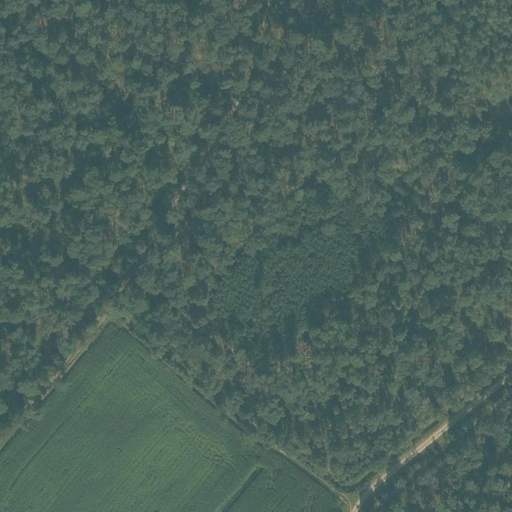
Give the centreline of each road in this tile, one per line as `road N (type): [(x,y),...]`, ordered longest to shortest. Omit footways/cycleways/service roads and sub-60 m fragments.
road 1 (track): [(109,315),(243,90),(266,0)]
road 2 (track): [(0,52),(238,98)]
road 3 (track): [(511,382),(355,511)]
road 4 (track): [(0,439),(83,345)]
